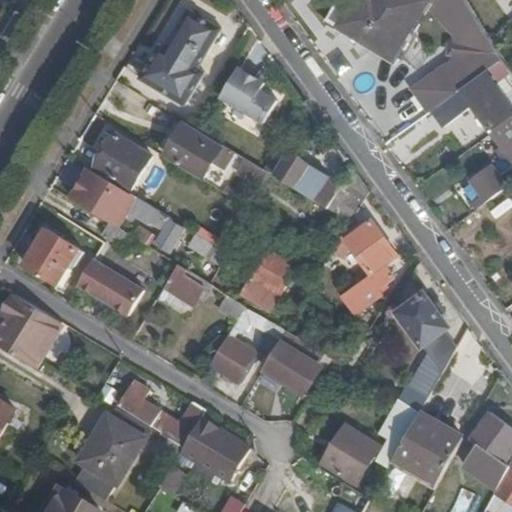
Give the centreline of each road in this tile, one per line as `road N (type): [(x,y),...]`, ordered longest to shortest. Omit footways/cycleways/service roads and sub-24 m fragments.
road 1 (residential): [(511,348),(258,0)]
road 2 (residential): [(0,276),(264,434)]
road 3 (secondary): [(0,148),(91,0)]
